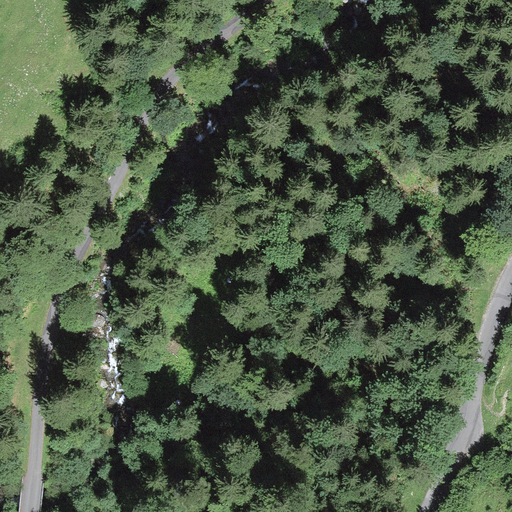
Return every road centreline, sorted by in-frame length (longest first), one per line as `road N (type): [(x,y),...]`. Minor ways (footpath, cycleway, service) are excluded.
road 1 (track): [(268,0),(174,71),(148,104),(43,322),(35,363),(42,466),(35,511)]
road 2 (unclassified): [(511,278),(421,511)]
